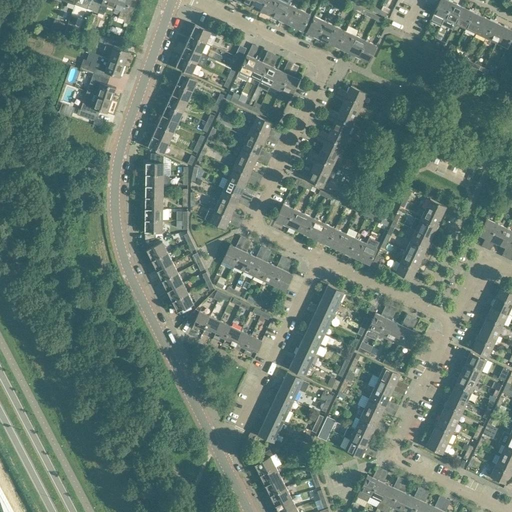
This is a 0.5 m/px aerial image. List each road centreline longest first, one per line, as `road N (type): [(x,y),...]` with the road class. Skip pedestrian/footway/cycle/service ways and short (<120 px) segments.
road 1 (tertiary): [(222,462),(126,268),(114,214),(118,154),(172,0)]
road 2 (residential): [(320,258),(253,226),(328,64),(186,0)]
road 3 (residential): [(509,511),(389,455),(453,320)]
road 4 (residential): [(222,462),(320,258)]
road 5 (secondary): [(71,511),(0,374)]
road 6 (residential): [(453,320),(320,258)]
